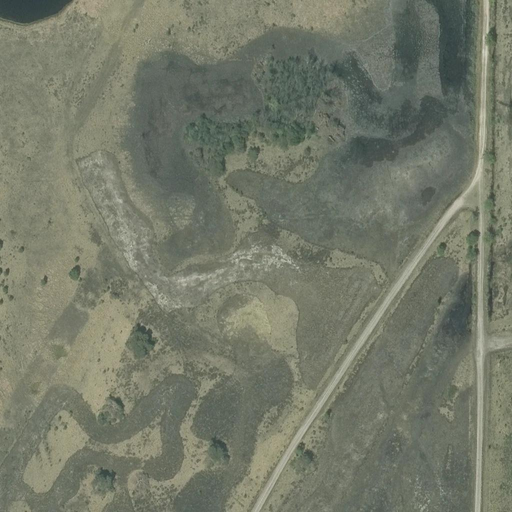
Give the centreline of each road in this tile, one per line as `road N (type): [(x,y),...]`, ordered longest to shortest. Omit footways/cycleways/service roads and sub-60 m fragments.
road 1 (track): [(260,511),(396,290),(479,173)]
road 2 (track): [(479,173),(477,511)]
road 3 (track): [(485,0),(479,173)]
